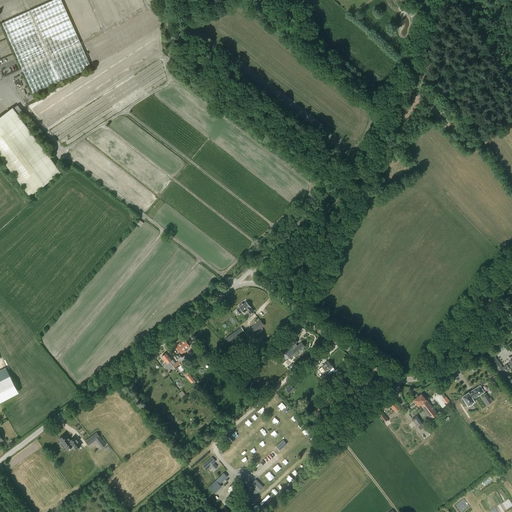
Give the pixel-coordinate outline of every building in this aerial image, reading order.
[(0,0),(0,14),(24,6),(21,0),(0,0)] [(61,0),(52,0),(1,23),(33,93),(91,67),(61,0)] [(0,59),(0,60),(5,73),(16,68),(11,55),(0,59)] [(0,156),(29,195),(61,171),(13,108),(0,117),(0,156)] [(239,309),(236,311),(238,314),(241,312),(241,311),(242,310),(244,312),(247,310),(251,314),(254,311),(250,307),(251,307),(246,301),(243,304),(242,303),(239,306),(241,309),(239,310),(239,309)] [(255,333),(264,325),(260,320),(251,328),(255,333)] [(230,335),(233,339),(244,331),(241,327),(230,335)] [(262,348),(249,332),(244,336),(248,341),(249,340),(259,351),(262,348)] [(296,353),(304,346),(301,342),(297,346),(296,344),(300,340),(297,338),(289,346),(291,348),(292,347),(294,349),(293,350),(296,353)] [(181,354),(185,351),(184,349),(189,346),(185,339),(177,344),(179,347),(177,348),(181,354)] [(273,358),(279,364),(291,353),(285,347),(273,358)] [(167,352),(162,356),(166,362),(164,364),(164,365),(166,368),(167,368),(172,364),(172,365),(173,365),(177,370),(179,368),(181,371),(184,368),(181,364),(178,361),(175,363),(172,359),(167,352)] [(179,353),(175,356),(178,361),(181,364),(187,359),(184,355),(182,357),(179,353)] [(495,357),(490,361),(496,368),(497,368),(502,374),(505,372),(506,371),(507,371),(510,369),(509,369),(511,366),(511,360),(511,361),(511,360),(509,361),(510,362),(507,365),(506,365),(503,367),(504,367),(503,368),(500,365),(501,365),(495,357)] [(327,372),(333,366),(327,361),(322,366),(322,367),(319,369),(322,372),(324,369),(327,372)] [(241,365),(235,371),(239,374),(244,369),(241,365)] [(191,383),(194,380),(189,374),(186,377),(191,383)] [(0,381),(0,401),(18,392),(10,376),(0,381)] [(351,387),(348,384),(346,386),(349,389),(352,392),(355,390),(353,388),(355,387),(354,385),(352,387),(351,387)] [(480,386),(472,391),(476,397),(484,392),(480,386)] [(464,399),(462,400),(463,403),(466,402),(468,405),(469,404),(470,405),(473,403),(472,402),(474,401),(473,399),(476,397),(472,391),(469,394),(468,392),(462,396),(464,399)] [(426,400),(424,397),(425,396),(422,393),(413,400),(418,406),(421,404),(422,405),(421,405),(431,418),(437,413),(428,400),(427,401),(426,399),(426,400)] [(489,398),(486,394),(482,397),(487,405),(491,402),(493,401),(491,397),(489,398)] [(395,411),(399,407),(392,399),(388,403),(395,411)] [(377,413),(384,423),(388,420),(381,410),(377,413)] [(418,427),(422,423),(416,416),(412,419),(418,427)] [(92,436),(85,441),(89,445),(95,440),(101,448),(106,444),(97,432),(92,436)] [(64,448),(65,446),(67,449),(73,445),(75,449),(81,445),(75,437),(70,440),(65,434),(59,438),(62,442),(60,443),(64,448)] [(287,444),(283,441),(283,440),(275,447),(276,448),(278,450),(279,451),(280,450),(285,446),(286,445),(287,444)] [(214,464),(214,463),(216,461),(212,457),(203,466),(206,470),(207,469),(210,466),(214,470),(217,467),(217,466),(214,464)] [(221,486),(220,484),(219,484),(227,477),(223,473),(218,479),(209,487),(214,493),(217,490),(221,486)] [(237,479),(229,487),(233,492),(239,487),(237,484),(240,482),(237,479)] [(256,480),(251,484),(258,491),(263,487),(256,480)] [(241,485),(233,497),(237,499),(245,487),(241,485)] [(232,499),(226,504),(232,511),(238,507),(232,499)]
